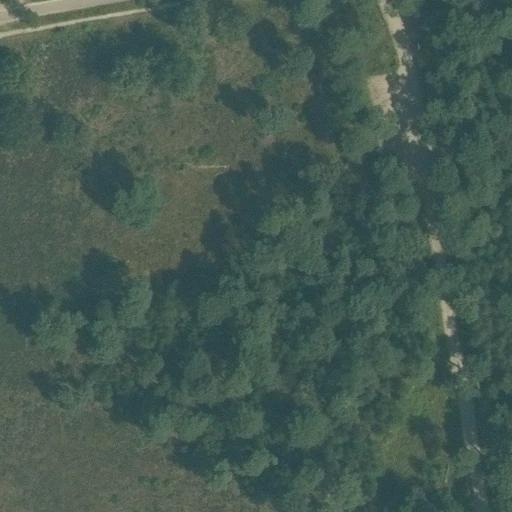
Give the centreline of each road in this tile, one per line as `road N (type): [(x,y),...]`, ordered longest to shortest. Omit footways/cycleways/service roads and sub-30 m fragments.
road 1 (track): [(427,200),(483,511)]
road 2 (track): [(400,36),(427,200)]
